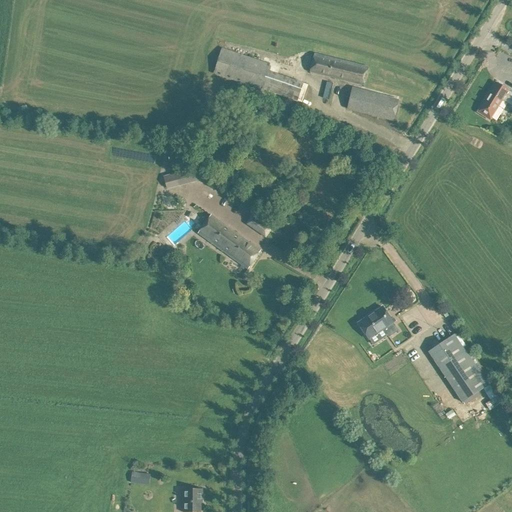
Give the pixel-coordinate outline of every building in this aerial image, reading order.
[(297,100),(303,83),(270,72),(271,67),(221,50),(213,72),(297,100)] [(314,54),(309,72),(354,83),(363,86),(368,67),(314,54)] [(498,84),(496,83),(477,112),(490,120),(502,100),(504,101),(505,100),(506,100),(507,98),(511,100),(511,93),(508,91),(503,87),(504,86),(499,83),(498,84)] [(352,89),(347,108),(393,120),(398,101),(362,91),(352,89)] [(164,177),(167,189),(202,181),(199,169),(164,177)] [(265,237),(271,229),(252,215),(247,224),(265,237)] [(260,251),(210,216),(197,235),(248,269),(260,251)] [(383,307),(358,323),(368,339),(383,329),(389,337),(398,331),(393,322),(391,320),(383,307)] [(428,351),(463,402),(488,386),(454,335),(428,351)] [(448,418),(454,414),(452,410),(445,414),(448,418)] [(132,472),(131,483),(143,484),(144,474),(132,472)] [(202,489),(184,489),(183,511),(200,511),(200,503),(202,503),(202,489)]
